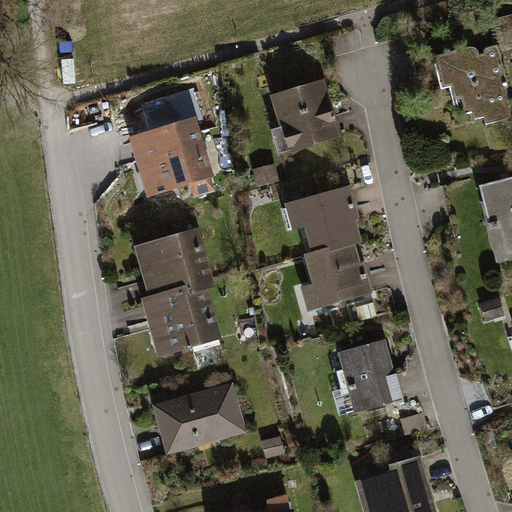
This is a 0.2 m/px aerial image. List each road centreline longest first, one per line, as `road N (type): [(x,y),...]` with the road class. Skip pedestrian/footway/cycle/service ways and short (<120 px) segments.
road 1 (residential): [(373,48),(424,304),(485,511)]
road 2 (residential): [(54,103),(97,389),(135,511)]
